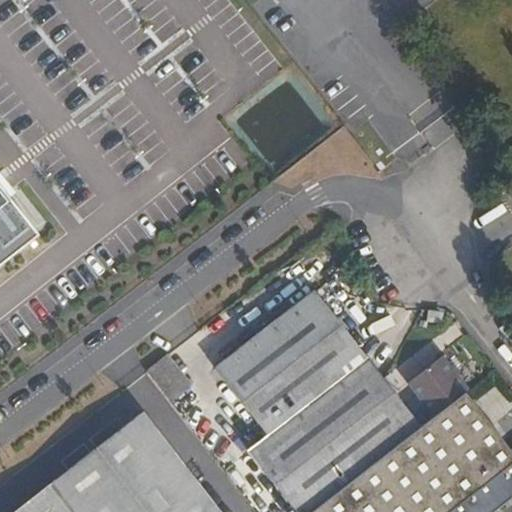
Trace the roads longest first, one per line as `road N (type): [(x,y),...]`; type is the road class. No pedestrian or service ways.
road 1 (unknown): [(0,310),(189,164)]
road 2 (unknown): [(189,164),(66,0)]
road 3 (unknown): [(189,164),(229,94),(227,73),(171,0)]
road 4 (unknown): [(114,222),(0,75)]
